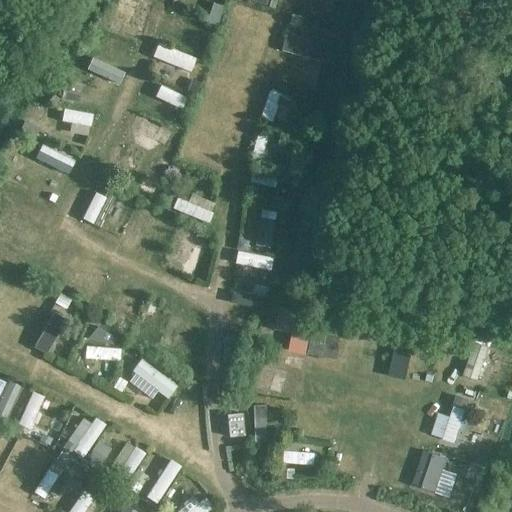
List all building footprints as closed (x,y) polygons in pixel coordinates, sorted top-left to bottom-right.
[(137,0),(136,6),(126,3),(118,31),(142,37),(152,0),(137,0)] [(206,20),(217,23),(223,4),(212,1),(206,20)] [(102,14),(98,23),(117,31),(121,21),(102,14)] [(285,30),(280,49),(327,61),(332,42),(285,30)] [(190,71),(196,56),(157,41),(152,55),(190,71)] [(86,66),(118,83),(125,71),(92,54),(86,66)] [(182,107),(187,95),(160,83),(154,95),(182,107)] [(271,119),(280,91),(269,88),(260,116),(271,119)] [(281,92),(276,109),(285,112),(291,94),(281,92)] [(64,106),(61,118),(90,125),(93,113),(64,106)] [(128,126),(166,145),(173,133),(135,114),(128,126)] [(251,155),(262,157),(268,132),(257,129),(251,155)] [(34,156),(69,172),(76,157),(41,141),(34,156)] [(275,173),(250,173),(250,184),(275,184),(275,173)] [(93,190),(83,217),(94,222),(105,194),(93,190)] [(174,209),(208,220),(215,200),(192,192),(189,201),(178,197),(174,209)] [(271,246),(277,209),(261,207),(255,243),(271,246)] [(141,230),(149,232),(154,219),(133,211),(122,242),(135,246),(141,230)] [(41,243),(47,230),(8,213),(0,230),(0,241),(8,245),(14,232),(41,243)] [(182,272),(196,237),(183,231),(169,266),(182,272)] [(184,269),(192,273),(203,250),(194,246),(184,269)] [(237,250),(235,263),(273,267),(274,254),(237,250)] [(82,290),(100,260),(89,254),(71,284),(82,290)] [(10,316),(21,321),(31,293),(9,284),(4,296),(16,300),(10,316)] [(261,308),(264,296),(231,287),(228,300),(261,308)] [(115,311),(120,313),(114,327),(126,332),(143,293),(132,288),(128,299),(121,296),(115,311)] [(0,325),(3,327),(13,301),(2,297),(0,302),(0,325)] [(291,332),(288,349),(306,353),(315,311),(279,304),(274,328),(291,332)] [(33,344),(46,351),(65,316),(52,309),(33,344)] [(171,311),(156,344),(170,351),(186,317),(171,311)] [(378,356),(379,324),(352,323),(351,354),(378,356)] [(111,344),(115,335),(95,324),(91,333),(111,344)] [(336,356),(339,336),(313,331),(309,351),(336,356)] [(464,377),(480,381),(488,344),(472,341),(464,377)] [(396,342),(388,373),(405,377),(413,347),(396,342)] [(119,359),(120,348),(85,344),(84,356),(119,359)] [(254,387),(269,391),(279,358),(265,353),(254,387)] [(142,358),(127,379),(151,395),(156,389),(168,397),(177,382),(142,358)] [(0,412),(7,415),(20,385),(0,375),(0,412)] [(33,388),(16,423),(32,430),(49,396),(33,388)] [(450,413),(438,410),(431,433),(455,441),(468,398),(455,394),(450,413)] [(267,441),(266,403),(252,403),(254,442),(267,441)] [(102,425),(83,413),(64,443),(83,456),(102,425)] [(227,415),(229,438),(243,437),(241,414),(227,415)] [(51,440),(41,435),(38,442),(48,447),(51,440)] [(113,466),(133,474),(143,448),(123,440),(113,466)] [(109,449),(98,442),(87,458),(99,466),(109,449)] [(49,457),(62,465),(69,455),(56,447),(49,457)] [(457,472),(444,467),(448,457),(424,448),(411,482),(448,497),(457,472)] [(283,462),(315,463),(316,451),(284,449),(283,462)] [(169,457),(146,495),(158,502),(180,464),(169,457)] [(47,496),(57,471),(45,467),(35,492),(47,496)] [(83,488),(66,511),(67,511),(82,511),(94,496),(83,488)] [(203,511),(213,503),(203,494),(185,511),(203,511)] [(118,511),(137,511),(139,511),(125,502),(118,511)]
